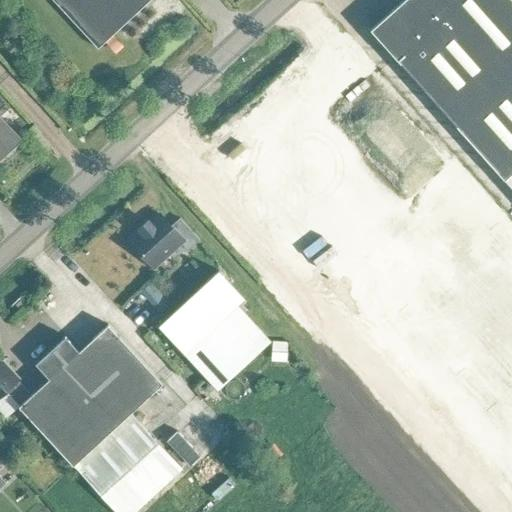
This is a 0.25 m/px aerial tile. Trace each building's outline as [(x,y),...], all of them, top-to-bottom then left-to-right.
[(53,0),(97,47),(148,0),(53,0)] [(511,0),(401,0),(370,28),(511,187),(511,0)] [(0,155),(20,137),(0,115),(0,108),(5,103),(0,97),(0,155)] [(365,221),(285,131),(249,163),(329,253),(365,221)] [(429,332),(511,258),(511,245),(471,199),(381,279),(429,332)] [(159,213),(149,222),(147,220),(139,228),(141,230),(130,240),(141,252),(141,255),(145,259),(148,260),(154,266),(183,239),(159,213)] [(217,388),(270,340),(236,303),(243,296),(218,269),(158,324),(217,388)] [(152,303),(164,293),(153,280),(141,291),(152,303)] [(162,382),(108,323),(79,350),(65,335),(36,362),(49,377),(31,394),(17,379),(19,378),(2,360),(1,362),(0,361),(0,394),(6,390),(19,404),(19,405),(73,464),(117,511),(131,511),(181,467),(130,412),(162,382)] [(287,362),(288,342),(272,342),(272,361),(287,362)] [(282,453),(273,442),(259,454),(268,465),(282,453)]
